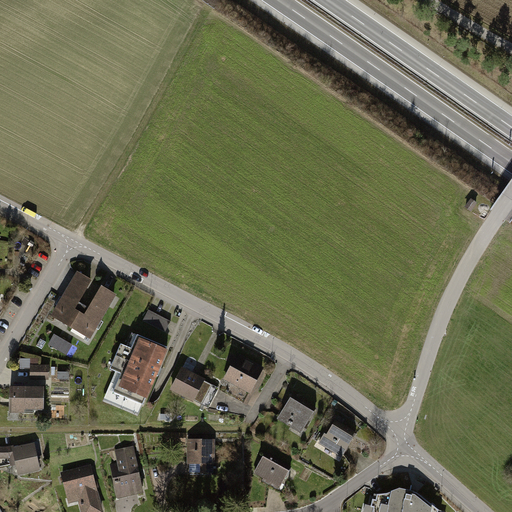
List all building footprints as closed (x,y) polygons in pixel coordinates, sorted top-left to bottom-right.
[(476,202),(472,199),(467,207),(471,210),(476,202)] [(101,275),(86,266),(60,310),(102,335),(128,292),(110,282),(95,309),(84,303),(101,275)] [(145,317),(168,329),(173,318),(150,307),(145,317)] [(56,331),(50,343),(68,353),(74,341),(56,331)] [(165,348),(130,333),(125,345),(119,343),(108,368),(115,371),(102,401),(136,415),(165,348)] [(237,354),(224,379),(250,392),(263,367),(237,354)] [(16,381),(15,401),(49,403),(50,381),(57,381),(57,366),(40,365),(39,382),(16,381)] [(183,367),(171,388),(193,400),(205,379),(183,367)] [(291,396),(280,417),(303,430),(315,408),(291,396)] [(326,433),(320,442),(341,456),(356,433),(336,420),(327,434),(326,433)] [(185,442),(186,433),(168,433),(167,442),(185,442)] [(21,441),(0,441),(0,452),(22,452),(29,469),(48,463),(37,436),(21,441)] [(214,439),(189,438),(189,461),(190,461),(190,471),(212,471),(213,461),(214,461),(214,439)] [(144,444),(119,448),(127,493),(151,489),(144,444)] [(291,466),(266,452),(255,472),(266,477),(265,479),(279,487),(291,466)] [(114,511),(103,457),(71,463),(78,497),(90,495),(93,511),(114,511)] [(374,507),(372,511),(437,511),(438,509),(416,492),(399,488),(388,493),(376,494),(375,499),(373,499),(371,506),(374,507)]
